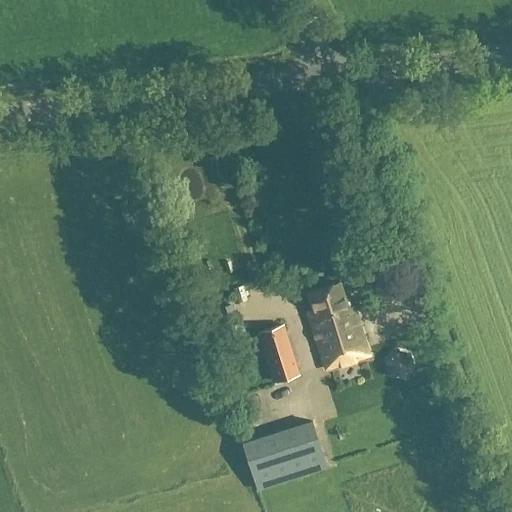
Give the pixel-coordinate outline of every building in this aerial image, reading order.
[(337,284),(306,294),(311,310),(305,313),(323,370),(366,356),(351,309),(345,310),(337,284)] [(234,304),(210,311),(219,343),(243,337),(234,304)] [(297,375),(281,326),(258,333),(274,383),(297,375)] [(308,424),(239,445),(253,492),(323,470),(308,424)] [(356,450),(373,444),(367,429),(351,436),(356,450)] [(454,430),(438,435),(442,447),(458,442),(454,430)] [(429,439),(406,447),(409,457),(394,462),(410,511),(443,511),(460,506),(440,446),(433,449),(429,439)] [(378,467),(383,465),(380,453),(387,451),(384,443),(356,452),(361,470),(373,466),(377,478),(381,477),(378,467)]
